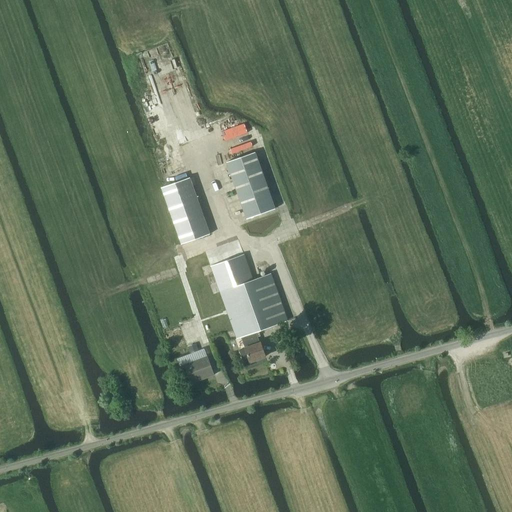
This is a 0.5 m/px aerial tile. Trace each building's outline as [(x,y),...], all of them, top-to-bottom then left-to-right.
[(255,152),(226,162),(246,219),(275,209),(255,152)] [(209,234),(189,178),(161,188),(181,244),(209,234)] [(271,274),(253,280),(244,255),(210,266),(236,338),(241,337),(245,348),(239,350),(242,360),(248,358),(250,362),(252,361),(252,363),(257,361),(257,360),(265,357),(260,343),(255,344),(251,333),(287,320),(271,274)] [(196,343),(188,346),(190,352),(198,349),(196,343)] [(184,364),(191,383),(214,375),(207,356),(184,364)]
